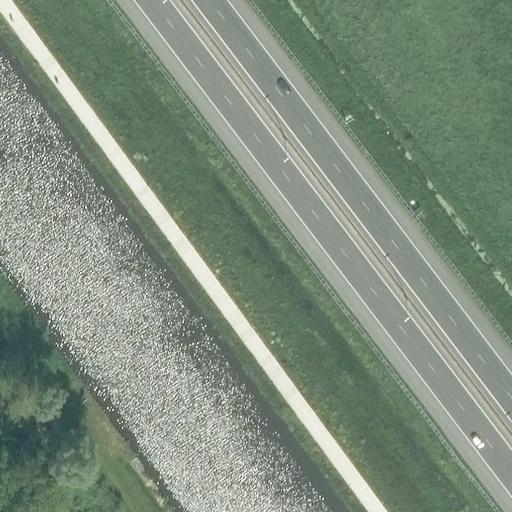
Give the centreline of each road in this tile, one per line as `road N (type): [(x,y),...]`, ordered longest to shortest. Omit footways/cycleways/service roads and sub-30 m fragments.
road 1 (motorway): [(146,0),(511,481)]
road 2 (motorway): [(511,393),(213,0)]
